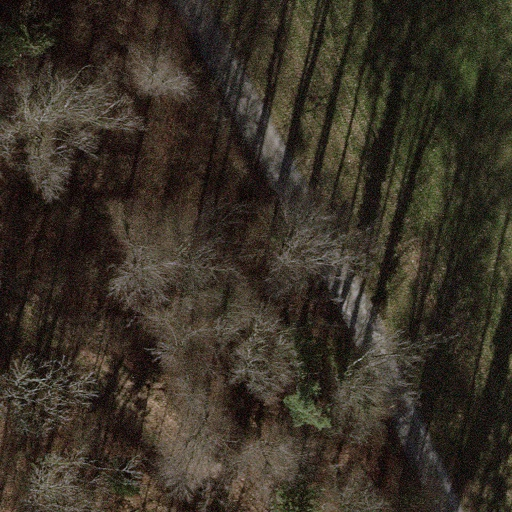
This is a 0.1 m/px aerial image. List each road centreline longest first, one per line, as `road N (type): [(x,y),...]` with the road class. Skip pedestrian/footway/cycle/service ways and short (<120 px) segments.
road 1 (track): [(159,0),(392,511)]
road 2 (track): [(0,298),(195,443),(243,511)]
